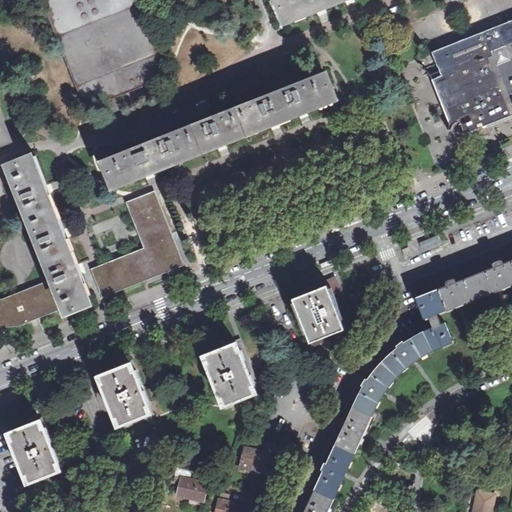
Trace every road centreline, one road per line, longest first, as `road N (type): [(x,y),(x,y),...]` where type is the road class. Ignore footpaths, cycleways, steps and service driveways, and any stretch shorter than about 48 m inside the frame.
road 1 (tertiary): [(0,377),(377,229)]
road 2 (residential): [(289,511),(366,356),(404,312),(377,229)]
road 3 (tertiary): [(377,229),(511,174)]
